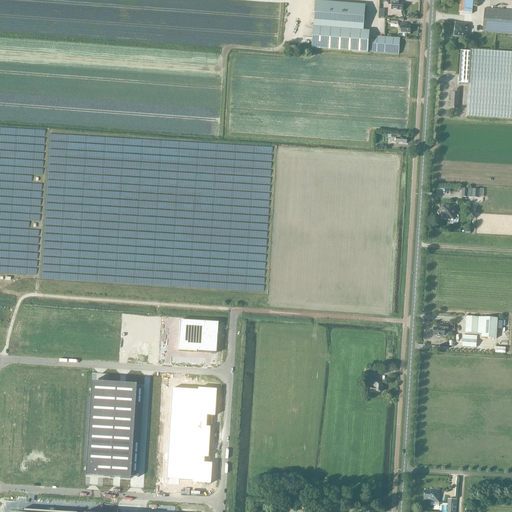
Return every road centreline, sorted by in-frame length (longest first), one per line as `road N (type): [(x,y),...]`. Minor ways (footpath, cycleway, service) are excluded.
road 1 (tertiary): [(401,511),(433,0)]
road 2 (unclassified): [(228,373),(0,359)]
road 3 (unclassified): [(221,500),(0,487)]
road 4 (track): [(36,294),(47,132)]
road 5 (unclassified): [(228,373),(221,500)]
